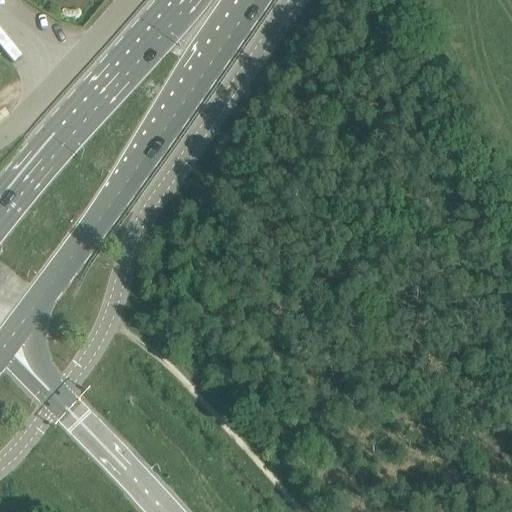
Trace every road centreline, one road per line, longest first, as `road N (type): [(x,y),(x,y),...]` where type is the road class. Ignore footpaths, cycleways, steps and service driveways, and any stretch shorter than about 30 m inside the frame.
road 1 (unclassified): [(58,401),(107,325),(134,235),(295,0)]
road 2 (secondary): [(0,348),(241,0)]
road 3 (secondary): [(115,92),(0,226)]
road 4 (motorway): [(115,92),(63,105),(0,181)]
road 5 (motorway): [(162,511),(58,401)]
